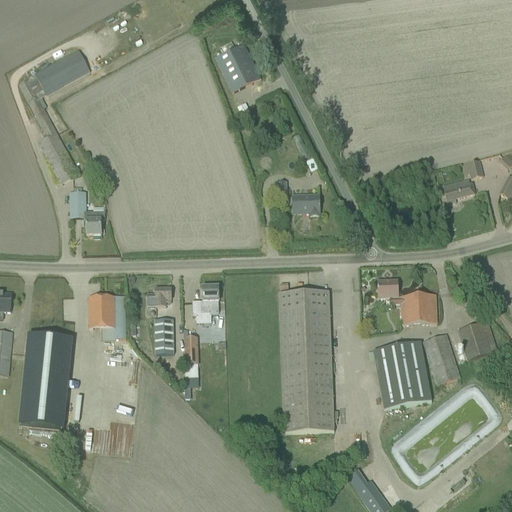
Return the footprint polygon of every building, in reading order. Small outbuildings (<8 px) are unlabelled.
[(219,49),(223,57),(214,61),(232,96),(260,82),(243,47),(234,51),(230,44),(219,49)] [(34,80),(27,83),(18,89),(47,142),(37,147),(60,189),(80,178),(38,102),(89,75),(77,52),(33,76),(34,80)] [(233,115),(242,113),(240,104),(230,106),(233,115)] [(309,158),(302,144),(299,137),(292,140),(296,148),(303,162),(309,158)] [(491,162),(498,171),(506,165),(499,156),(491,162)] [(482,179),(478,164),(467,167),(471,183),(482,179)] [(511,203),(511,200),(511,181),(508,179),(498,197),(511,203)] [(445,203),(446,208),(456,205),(455,202),(474,197),(472,190),(470,191),(468,183),(442,189),(445,203)] [(285,185),(277,185),(274,185),(274,194),(277,194),(277,202),(285,202),(285,185)] [(85,210),(85,196),(81,196),(73,196),(69,196),(69,211),(70,221),(86,220),(86,238),(101,238),(100,223),(104,223),(104,214),(85,214),(85,210)] [(319,216),(318,201),(310,201),(309,198),(292,199),(293,217),(301,216),(301,214),(309,213),(309,219),(318,218),(318,216),(319,216)] [(377,284),(377,294),(377,299),(389,298),(390,307),(400,306),(401,327),(436,326),(435,298),(400,299),(400,300),(398,300),(397,283),(377,284)] [(202,304),(200,304),(200,317),(209,316),(210,319),(217,318),(217,316),(218,316),(218,310),(218,300),(218,290),(202,290),(202,300),(202,304)] [(171,303),(170,291),(154,292),(155,297),(147,297),(147,310),(165,309),(165,303),(171,303)] [(278,297),(278,307),(283,435),(333,434),(328,295),(278,297)] [(0,314),(2,314),(10,315),(10,297),(2,296),(2,299),(0,298),(0,314)] [(124,299),(88,300),(90,332),(101,331),(102,342),(126,341),(124,299)] [(192,304),(192,319),(200,319),(200,317),(200,304),(192,304)] [(172,322),(153,323),(153,358),(158,358),(171,357),(172,357),(172,322)] [(467,363),(491,356),(481,326),(457,333),(467,363)] [(0,334),(0,377),(7,378),(11,335),(0,334)] [(63,432),(73,342),(27,337),(18,427),(63,432)] [(445,337),(436,340),(422,345),(436,388),(459,381),(445,337)] [(197,340),(183,341),(184,368),(184,381),(198,381),(197,368),(198,368),(197,340)] [(382,413),(431,404),(420,345),(371,354),(382,413)] [(86,431),(87,455),(117,454),(116,430),(86,431)] [(368,511),(389,511),(390,511),(370,484),(366,486),(356,473),(346,481),(368,511)]
